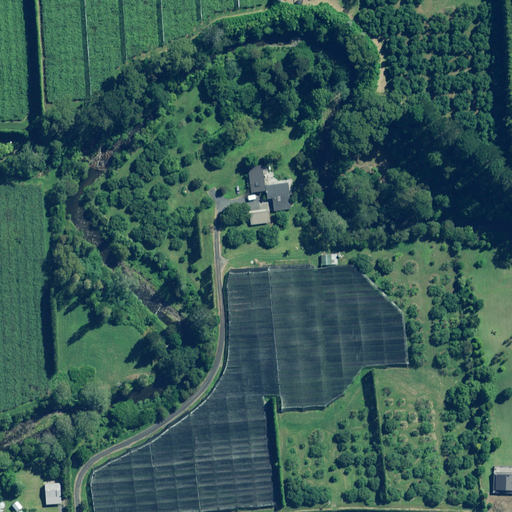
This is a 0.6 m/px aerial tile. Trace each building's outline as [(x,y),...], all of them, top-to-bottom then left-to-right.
[(266,186),(264,166),(249,168),(252,193),(267,191),(269,199),(273,199),(275,211),(292,209),(289,183),(266,186)] [(270,222),(269,212),(250,214),(252,225),(270,222)] [(338,264),(338,255),(322,255),(322,265),(338,264)] [(511,475),(498,475),(497,490),(511,491),(511,475)] [(23,508),(19,502),(13,506),(17,511),(23,508)]
